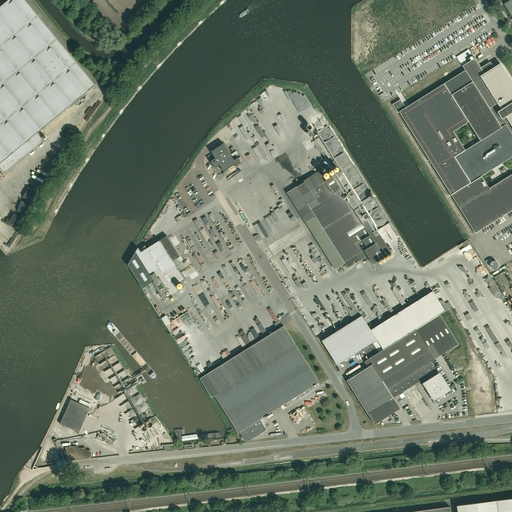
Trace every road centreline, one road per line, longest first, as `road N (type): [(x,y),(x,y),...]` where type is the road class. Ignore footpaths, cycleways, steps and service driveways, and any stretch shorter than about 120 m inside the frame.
road 1 (unclassified): [(356,435),(347,399),(201,167),(207,148)]
road 2 (track): [(209,0),(119,97),(21,243)]
road 3 (unclassified): [(73,465),(356,435)]
road 4 (unclassified): [(356,435),(511,418)]
road 5 (track): [(511,489),(370,507)]
